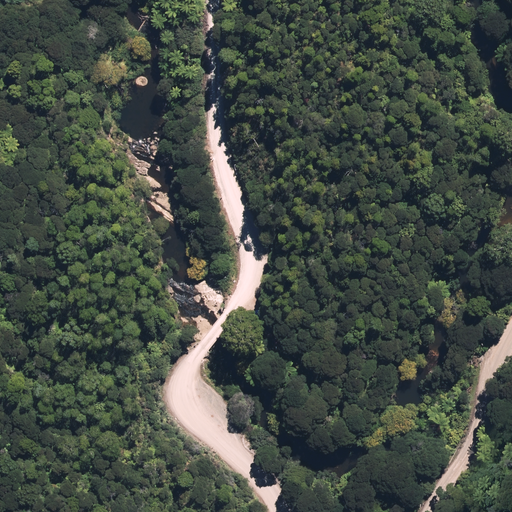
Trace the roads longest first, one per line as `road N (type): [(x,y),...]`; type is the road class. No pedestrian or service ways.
road 1 (unclassified): [(243,511),(219,482),(182,464),(141,410),(244,288),(193,131),(200,0)]
road 2 (unclassified): [(401,511),(469,371),(511,316)]
